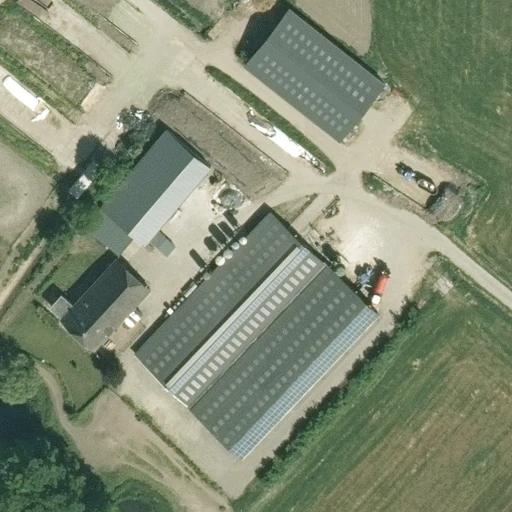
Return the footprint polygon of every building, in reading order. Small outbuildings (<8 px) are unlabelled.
[(85,0),(99,10),(105,0),(85,0)] [(243,65),(339,141),(385,83),(289,7),(243,65)] [(12,53),(81,106),(74,116),(94,131),(120,97),(30,29),(12,53)] [(172,34),(133,86),(151,99),(191,48),(172,34)] [(228,88),(212,106),(252,141),(268,123),(228,88)] [(100,206),(134,235),(144,243),(210,166),(165,128),(99,206),(100,206)] [(383,150),(371,171),(390,183),(402,162),(383,150)] [(406,170),(396,195),(444,214),(451,195),(428,186),(431,180),(406,170)] [(330,197),(320,209),(329,217),(339,204),(330,197)] [(270,212),(134,355),(196,413),(240,454),(375,311),(270,212)] [(108,244),(85,224),(78,232),(101,252),(108,244)] [(94,349),(120,321),(128,329),(142,314),(134,306),(149,290),(116,260),(61,320),(94,349)]
